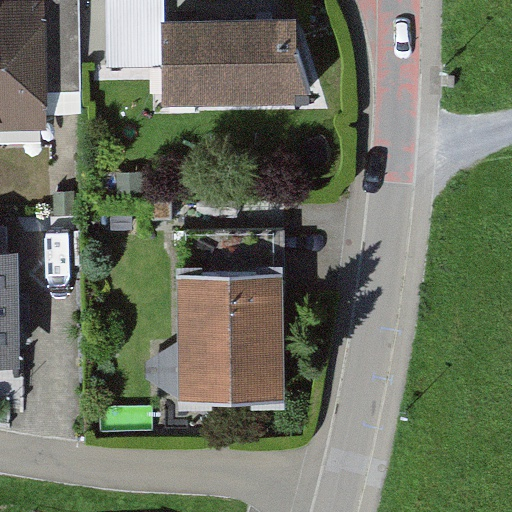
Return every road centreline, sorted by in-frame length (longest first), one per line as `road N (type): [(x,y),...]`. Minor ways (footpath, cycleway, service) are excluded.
road 1 (residential): [(342,499),(389,256),(402,0)]
road 2 (residential): [(0,454),(225,474),(342,499)]
